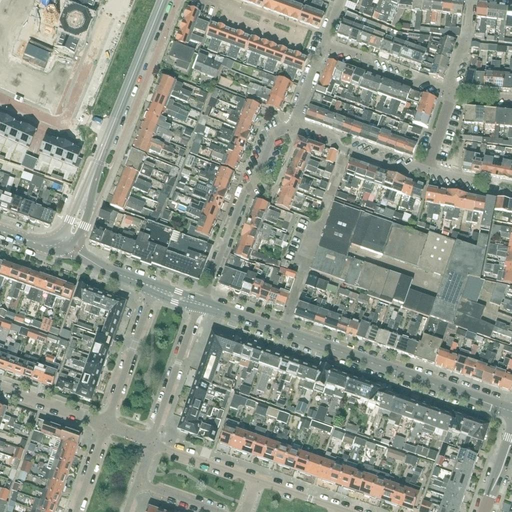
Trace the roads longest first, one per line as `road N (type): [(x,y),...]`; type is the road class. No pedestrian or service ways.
road 1 (tertiary): [(511,412),(202,304)]
road 2 (residential): [(202,304),(274,129),(293,125)]
road 3 (tertiary): [(163,0),(98,163)]
road 4 (residential): [(151,286),(104,423)]
road 5 (residential): [(155,439),(202,304)]
road 6 (residential): [(67,128),(121,0)]
road 7 (residential): [(452,90),(411,84),(325,45)]
